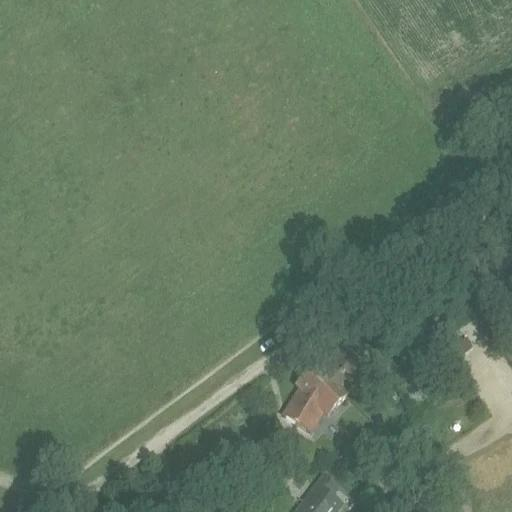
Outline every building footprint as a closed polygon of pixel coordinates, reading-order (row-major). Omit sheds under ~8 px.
[(450,349),(457,361),(472,352),(465,340),(450,349)] [(343,398),(369,370),(345,348),(319,376),(314,371),(296,391),(299,394),(282,421),(310,438),(323,417),(327,420),(346,401),(343,398)] [(394,389),(404,402),(407,400),(422,390),(437,379),(425,362),(407,374),(410,378),(394,389)] [(439,408),(429,392),(413,402),(423,418),(439,408)] [(304,448),(285,437),(276,454),(294,464),(304,448)] [(322,478),(295,511),(342,511),(346,508),(333,498),(339,491),(322,478)]
